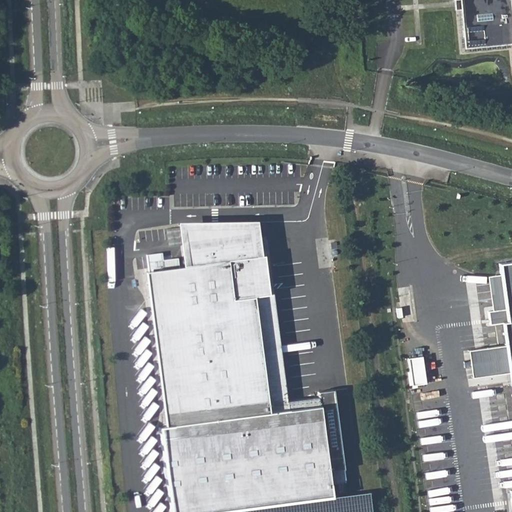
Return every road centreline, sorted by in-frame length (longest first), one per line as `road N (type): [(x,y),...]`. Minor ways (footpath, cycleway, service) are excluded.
road 1 (unknown): [(136,494),(111,224),(311,219)]
road 2 (unclassified): [(350,511),(308,196),(322,137)]
road 3 (unknown): [(394,148),(413,230),(430,258),(471,511)]
road 4 (unclassified): [(51,192),(73,511)]
road 5 (unclassified): [(322,137),(511,178)]
road 6 (unclassified): [(138,139),(322,137)]
road 7 (unclassified): [(35,0),(37,88),(24,125)]
road 8 (unclassified): [(66,120),(55,88),(52,0)]
